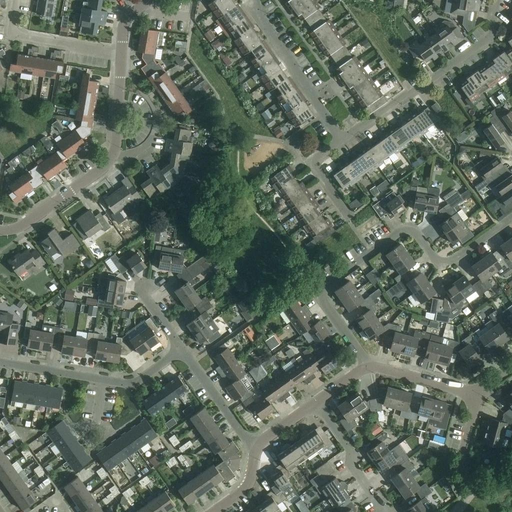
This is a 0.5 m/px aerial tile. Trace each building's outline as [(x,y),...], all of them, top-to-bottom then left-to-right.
[(38,0),(36,13),(51,16),(53,0),(38,0)] [(101,0),(89,0),(89,3),(83,2),(81,14),(106,18),(107,12),(100,10),(101,0)] [(229,0),(208,0),(211,2),(208,4),(213,12),(229,0)] [(229,0),(213,12),(218,19),(221,17),(223,20),(232,14),(233,16),(242,10),(237,4),(235,5),(231,0),(229,0)] [(292,8),(303,0),(289,0),(287,2),(292,8)] [(297,15),(316,2),(314,0),(303,0),(292,8),(297,15)] [(452,0),(450,13),(464,15),(465,9),(477,11),(478,0),(452,0)] [(308,24),(321,15),(317,9),(319,7),(316,2),(297,15),(301,21),(304,18),(308,24)] [(233,16),(232,14),(223,20),(225,23),(225,24),(228,28),(246,15),(242,10),(233,16)] [(105,24),(106,18),(81,14),(79,26),(85,27),(83,33),(96,35),(98,23),(105,24)] [(228,28),(230,32),(231,31),(234,35),(242,29),(241,27),(249,21),(246,15),(228,28)] [(326,21),(321,15),(308,24),(312,30),(309,32),(313,38),(331,24),(328,19),(326,21)] [(214,18),(206,23),(210,28),(217,22),(214,18)] [(234,35),(236,38),(234,40),(239,48),(257,35),(252,28),(254,27),(249,21),(241,27),(242,29),(234,35)] [(433,28),(436,33),(446,46),(451,42),(453,46),(464,38),(452,21),(443,21),(447,25),(440,30),(437,25),(433,28)] [(318,44),(336,31),(331,24),(313,38),(318,44)] [(148,47),(155,48),(158,31),(141,28),(139,40),(149,42),(148,47)] [(70,42),(73,32),(65,29),(62,39),(70,42)] [(323,51),(341,38),(336,31),(318,44),(323,51)] [(435,54),(435,53),(442,49),(444,52),(448,49),(446,46),(436,33),(430,38),(426,33),(422,36),(426,40),(435,54)] [(239,48),(244,55),(247,53),(249,56),(257,50),(259,52),(268,46),(263,40),(261,41),(257,35),(239,48)] [(334,61),(347,51),(343,45),(345,43),(341,38),(323,51),(326,57),(329,54),(334,61)] [(147,65),(153,60),(155,48),(148,47),(149,42),(139,40),(137,52),(142,52),(141,57),(146,64),(147,65)] [(426,40),(419,45),(416,40),(407,47),(415,57),(419,54),(424,61),(431,56),(433,60),(438,56),(435,53),(435,54),(426,40)] [(249,56),(251,60),(254,64),(271,51),(268,46),(259,52),(257,50),(249,56)] [(511,47),(511,46),(498,55),(507,67),(511,64),(511,47)] [(29,56),(32,56),(33,52),(31,49),(28,49),(27,55),(18,54),(16,64),(10,63),(9,70),(21,72),(22,65),(27,66),(29,56)] [(271,51),(254,64),(257,69),(257,68),(260,71),(265,67),(268,65),(267,63),(275,57),(271,51)] [(335,69),(339,74),(358,61),(354,55),(351,57),(347,51),(334,61),(338,67),(335,69)] [(55,55),(54,53),(51,52),(50,59),(40,57),(38,68),(33,67),(32,74),(43,76),(44,69),(50,70),(51,59),(55,60),(55,55)] [(507,67),(498,55),(485,64),(497,82),(501,79),(502,81),(505,79),(511,88),(511,76),(509,73),(510,72),(507,67)] [(40,57),(32,56),(29,56),(27,66),(22,65),(21,72),(32,74),(33,67),(38,68),(40,57)] [(268,65),(265,67),(260,71),(262,75),(259,77),(265,84),(282,71),(278,64),(280,63),(275,57),(267,63),(268,65)] [(44,69),(43,76),(55,78),(56,71),(61,72),(63,61),(55,60),(51,59),(50,70),(44,69)] [(160,76),(165,72),(159,62),(156,64),(153,60),(147,65),(146,64),(141,68),(148,78),(156,72),(160,76)] [(362,68),(358,61),(339,74),(344,81),(362,68)] [(489,88),(497,82),(485,64),(471,74),(480,86),(485,83),(489,88)] [(348,88),(367,74),(362,68),(344,81),(348,88)] [(265,84),(270,91),(265,95),(268,98),(275,93),(283,86),(285,89),(293,82),(289,76),(287,77),(282,71),(265,84)] [(166,86),(172,81),(165,72),(160,76),(156,72),(148,78),(154,87),(163,81),(166,86)] [(97,93),(97,91),(99,81),(88,80),(89,74),(82,73),(80,85),(87,86),(86,92),(97,93)] [(353,95),(372,81),(367,74),(348,88),(353,95)] [(480,86),(471,74),(458,83),(467,97),(464,99),(470,107),(473,105),(470,101),(479,95),(476,90),(480,86)] [(173,95),(179,91),(172,81),(166,86),(163,81),(154,87),(161,96),(169,90),(173,95)] [(358,102),(377,88),(372,81),(353,95),(358,102)] [(275,93),(277,96),(276,97),(279,101),(286,96),(297,88),(293,82),(285,89),(283,86),(275,93)] [(96,96),(97,93),(86,92),(87,86),(80,85),(78,96),(85,97),(84,103),(95,105),(96,96)] [(279,101),(277,102),(283,110),(286,108),(285,108),(294,101),(292,99),(301,93),(297,88),(286,96),(279,101)] [(377,88),(358,102),(368,115),(387,102),(377,88)] [(179,104),(185,100),(179,91),(173,95),(169,90),(161,96),(167,106),(176,99),(179,104)] [(283,110),(290,120),(308,107),(304,101),(306,99),(301,93),(292,99),(294,101),(285,108),(286,108),(283,110)] [(93,116),(93,113),(95,105),(84,103),(85,97),(78,96),(76,107),(83,109),(82,114),(93,116)] [(176,99),(167,106),(174,115),(183,109),(186,114),(192,110),(185,100),(179,104),(176,99)] [(440,109),(436,103),(431,106),(436,113),(440,109)] [(493,116),(498,123),(503,120),(508,127),(511,132),(511,113),(510,111),(506,114),(501,117),(498,113),(503,109),(500,105),(490,112),(493,116)] [(82,114),(83,109),(76,107),(74,119),(81,120),(80,126),(87,136),(90,134),(93,118),(93,116),(82,114)] [(290,120),(295,127),(298,125),(301,129),(308,123),(306,120),(313,114),(308,107),(290,120)] [(439,132),(443,129),(427,107),(417,115),(414,111),(409,115),(422,134),(427,130),(430,133),(436,129),(439,132)] [(400,126),(410,140),(416,136),(417,137),(422,134),(409,115),(404,119),(406,122),(400,126)] [(498,123),(493,116),(488,119),(491,124),(482,130),(495,148),(504,141),(498,134),(493,127),(498,123)] [(87,136),(80,126),(70,133),(75,139),(70,142),(76,151),(85,144),(82,139),(87,136)] [(410,140),(400,126),(394,130),(392,128),(387,131),(400,150),(405,146),(404,144),(410,140)] [(166,145),(191,149),(193,137),(187,136),(188,130),(176,128),(174,140),(167,138),(166,145)] [(378,142),(388,156),(394,152),(395,153),(400,150),(387,131),(382,135),(384,138),(378,142)] [(60,148),(67,157),(76,151),(70,142),(75,139),(70,133),(56,143),(60,148)] [(364,147),(378,166),(383,162),(382,160),(388,156),(378,142),(372,147),(370,144),(364,147)] [(172,152),(170,164),(181,171),(183,160),(189,161),(191,149),(166,145),(165,151),(172,152)] [(373,169),(378,166),(364,147),(359,151),(361,154),(355,158),(365,172),(371,167),(373,169)] [(60,148),(51,155),(55,161),(50,164),(57,173),(66,166),(62,160),(67,157),(60,148)] [(55,161),(51,155),(37,165),(44,175),(47,180),(57,173),(50,164),(55,161)] [(94,161),(97,166),(105,161),(102,156),(94,161)] [(487,185),(498,177),(495,172),(503,166),(497,157),(489,162),(487,159),(483,159),(477,163),(481,168),(479,170),(482,174),(481,175),(484,180),(475,186),(478,191),(487,185)] [(342,163),(355,182),(361,178),(359,176),(365,172),(355,158),(349,163),(347,159),(342,163)] [(355,182),(342,163),(337,167),(339,170),(333,175),(342,188),(349,183),(350,186),(355,182)] [(181,171),(170,164),(160,170),(156,165),(151,168),(166,189),(176,182),(172,177),(181,171)] [(280,188),(294,178),(290,172),(293,170),(289,164),(270,178),(274,183),(276,182),(280,188)] [(47,180),(44,175),(37,165),(28,172),(32,177),(27,181),(34,189),(47,180)] [(166,189),(151,168),(146,172),(150,178),(141,185),(148,195),(153,192),(156,196),(166,189)] [(32,177),(28,172),(19,178),(23,184),(18,187),(24,196),(34,189),(27,181),(32,177)] [(498,177),(487,185),(490,190),(494,186),(501,195),(511,187),(511,173),(511,174),(510,175),(502,181),(498,177)] [(15,203),(24,196),(18,187),(23,184),(19,178),(9,185),(13,191),(8,194),(15,203)] [(298,184),(294,178),(280,188),(284,194),(282,195),(286,201),(305,187),(301,182),(298,184)] [(291,207),(319,187),(314,181),(305,187),(286,201),(291,207)] [(126,188),(124,185),(104,199),(116,216),(118,215),(116,212),(134,200),(136,202),(142,198),(132,184),(126,188)] [(424,211),(427,195),(416,193),(417,187),(411,186),(408,200),(414,201),(413,209),(424,211)] [(324,194),(319,187),(291,207),(296,214),(315,201),(324,194)] [(511,187),(501,195),(499,197),(505,205),(498,210),(502,215),(511,208),(511,187)] [(461,194),(438,211),(442,216),(442,215),(453,208),(465,199),(461,194)] [(378,202),(386,214),(391,210),(395,217),(405,209),(401,204),(404,202),(399,195),(389,202),(385,197),(378,202)] [(427,195),(424,211),(435,213),(438,197),(427,195)] [(306,224),(320,214),(315,208),(319,206),(315,201),(296,214),(300,219),(302,218),(306,224)] [(439,225),(445,234),(463,221),(453,208),(442,215),(446,220),(439,225)] [(76,219),(89,236),(101,227),(104,231),(110,227),(102,216),(96,220),(90,210),(76,219)] [(475,221),(479,225),(484,220),(487,224),(491,220),(483,212),(475,221)] [(466,225),(472,223),(467,213),(462,215),(466,225)] [(320,214),(306,224),(303,226),(307,232),(308,232),(317,243),(335,231),(330,224),(331,223),(327,218),(324,220),(320,214)] [(473,236),(463,221),(445,234),(452,243),(458,239),(462,244),(473,236)] [(64,257),(80,245),(71,233),(62,240),(54,228),(47,233),(49,236),(42,242),(51,255),(59,250),(64,257)] [(511,242),(510,239),(500,246),(501,247),(496,251),(511,272),(511,242)] [(393,264),(407,254),(400,244),(386,254),(393,264)] [(158,268),(169,270),(173,248),(156,246),(153,259),(159,260),(158,268)] [(184,250),(173,248),(169,270),(180,272),(182,264),(184,250)] [(15,256),(8,261),(18,275),(35,264),(38,268),(44,263),(35,250),(30,254),(27,250),(16,257),(15,256)] [(511,273),(511,272),(496,251),(492,254),(491,253),(481,260),(491,274),(497,270),(501,276),(503,275),(505,278),(511,273)] [(118,259),(126,270),(131,267),(136,274),(146,266),(136,253),(126,260),(123,255),(118,259)] [(121,274),(126,270),(118,259),(114,254),(109,258),(121,274)] [(394,278),(397,283),(407,276),(404,271),(414,264),(407,254),(393,264),(400,274),(394,278)] [(386,270),(387,260),(378,259),(376,268),(386,270)] [(486,278),(491,274),(481,260),(471,267),(480,279),(476,283),(483,293),(492,286),(486,278)] [(185,269),(188,274),(200,266),(196,261),(185,269)] [(203,270),(200,266),(188,274),(192,279),(203,270)] [(382,278),(375,268),(370,272),(377,282),(382,278)] [(377,282),(370,272),(365,275),(373,285),(377,282)] [(409,287),(413,293),(428,283),(421,273),(411,280),(407,276),(397,283),(391,287),(396,294),(402,290),(404,291),(409,287)] [(483,293),(476,283),(471,286),(464,276),(454,283),(464,297),(474,290),(478,296),(483,293)] [(106,290),(124,293),(126,281),(101,277),(100,282),(107,283),(106,290)] [(174,291),(181,300),(194,291),(190,286),(195,283),(192,279),(187,282),(183,285),(174,291)] [(342,301),(356,291),(349,281),(335,291),(342,301)] [(428,283),(413,293),(420,303),(435,293),(428,283)] [(438,299),(438,302),(436,311),(442,312),(442,308),(450,310),(456,305),(459,310),(469,303),(464,297),(454,283),(444,290),(448,295),(444,298),(443,300),(438,299)] [(124,293),(106,290),(105,296),(99,295),(97,306),(98,306),(111,308),(111,303),(122,304),(124,293)] [(197,309),(209,301),(205,296),(200,300),(194,291),(181,300),(187,309),(194,305),(197,309)] [(363,300),(356,291),(342,301),(349,311),(359,303),(362,308),(372,301),(369,296),(363,300)] [(243,298),(236,304),(241,312),(249,306),(243,298)] [(282,309),(291,322),(308,309),(305,304),(301,308),(295,299),(282,309)] [(209,301),(197,309),(201,314),(186,325),(193,334),(212,320),(206,311),(212,306),(209,301)] [(355,320),(362,330),(377,319),(373,313),(374,312),(375,309),(374,307),(376,305),(372,301),(362,308),(365,312),(355,320)] [(256,315),(249,306),(241,312),(240,313),(246,322),(248,321),(254,316),(256,315)] [(313,325),(308,317),(312,314),(308,309),(291,322),(300,335),(307,330),(313,325)] [(498,314),(506,324),(510,321),(511,323),(511,313),(510,314),(506,309),(503,311),(498,314)] [(501,328),(506,324),(498,314),(496,310),(489,315),(492,319),(484,325),(486,327),(488,330),(499,345),(509,338),(501,328)] [(0,342),(16,345),(19,325),(11,323),(12,315),(0,312),(0,342)] [(216,322),(223,335),(240,325),(232,313),(216,322)] [(139,333),(150,348),(159,341),(153,332),(157,329),(149,318),(145,321),(149,327),(139,333)] [(388,336),(391,324),(388,323),(382,327),(377,319),(362,330),(369,340),(379,332),(381,334),(388,336)] [(219,329),(212,320),(193,334),(199,343),(206,338),(209,343),(221,335),(217,330),(219,329)] [(320,320),(313,325),(307,330),(316,343),(313,344),(317,349),(323,344),(328,341),(331,339),(327,335),(329,333),(320,320)] [(39,349),(41,331),(30,330),(31,323),(26,322),(23,336),(29,337),(27,347),(39,349)] [(402,327),(391,324),(388,336),(393,337),(390,350),(401,353),(406,335),(400,334),(402,327)] [(42,325),(41,331),(39,349),(50,351),(52,340),(57,341),(60,328),(42,325)] [(60,328),(57,341),(63,342),(61,353),(72,354),(75,337),(64,335),(65,328),(60,328)] [(75,337),(72,354),(84,356),(86,346),(91,347),(93,333),(77,330),(75,337)] [(257,347),(263,341),(250,330),(245,336),(257,347)] [(422,346),(425,333),(419,332),(414,330),(413,337),(406,335),(401,353),(413,356),(416,344),(422,346)] [(474,332),(470,335),(477,345),(482,342),(489,352),(499,345),(488,330),(478,337),(474,332)] [(93,333),(91,347),(97,348),(95,358),(106,360),(109,343),(103,342),(104,338),(102,335),(93,333)] [(121,338),(131,351),(135,348),(140,354),(150,348),(139,333),(130,340),(126,334),(121,338)] [(424,359),(436,362),(440,345),(442,339),(430,336),(431,335),(425,333),(422,346),(427,347),(424,359)] [(272,335),(264,341),(271,350),(279,344),(272,335)] [(477,345),(470,335),(461,341),(465,347),(459,352),(469,366),(480,359),(472,348),(477,345)] [(109,343),(106,360),(118,362),(119,354),(125,355),(131,351),(121,338),(116,337),(115,344),(109,343)] [(320,367),(325,374),(338,365),(331,355),(336,352),(328,341),(323,344),(328,351),(316,360),(315,361),(320,367)] [(440,345),(436,362),(447,365),(450,353),(456,354),(459,342),(453,341),(453,342),(451,341),(446,346),(440,345)] [(219,373),(236,361),(227,348),(214,357),(219,366),(215,369),(219,373)] [(298,363),(311,381),(315,377),(312,373),(320,367),(315,361),(316,360),(311,354),(307,348),(302,352),(306,357),(298,363)] [(285,372),(295,385),(303,380),(306,384),(311,381),(298,363),(294,358),(290,361),(294,366),(285,372)] [(239,378),(239,379),(245,374),(236,361),(219,373),(222,378),(226,375),(232,383),(239,378)] [(285,372),(273,381),(285,399),(290,395),(287,391),(295,385),(285,372)] [(168,383),(178,397),(187,390),(177,376),(168,383)] [(232,383),(225,388),(234,401),(239,398),(242,402),(247,399),(250,397),(253,394),(250,390),(248,391),(239,379),(239,378),(232,383)] [(23,402),(26,383),(26,382),(22,382),(14,381),(11,400),(10,406),(14,407),(15,401),(23,402)] [(260,390),(264,397),(269,403),(270,403),(277,398),(280,402),(285,399),(273,381),(260,390)] [(26,383),(23,402),(22,408),(26,408),(27,403),(35,404),(38,385),(38,384),(34,384),(33,384),(26,383)] [(178,397),(168,383),(159,389),(169,403),(178,397)] [(38,385),(35,404),(34,410),(37,410),(38,405),(47,406),(50,387),(50,386),(45,386),(38,385)] [(50,387),(47,406),(46,412),(49,412),(50,407),(59,408),(62,389),(62,388),(57,388),(50,387)] [(394,408),(399,390),(387,387),(383,404),(394,408)] [(151,395),(161,409),(169,403),(159,389),(151,395)] [(410,419),(413,407),(408,406),(411,393),(399,390),(394,408),(401,409),(399,416),(410,419)] [(347,400),(358,414),(368,407),(357,393),(347,400)] [(142,402),(152,416),(161,409),(151,395),(142,402)] [(413,407),(410,419),(415,421),(417,414),(429,417),(433,400),(422,396),(418,409),(413,407)] [(264,397),(255,403),(250,397),(247,399),(242,402),(250,413),(255,410),(261,419),(274,410),(270,403),(269,403),(264,397)] [(352,418),(358,414),(347,400),(338,407),(345,417),(339,421),(347,432),(357,425),(352,418)] [(445,403),(433,400),(429,417),(428,420),(435,422),(434,425),(444,427),(447,416),(441,415),(445,403)] [(196,427),(210,417),(204,408),(189,418),(196,427)] [(486,431),(503,435),(505,429),(511,431),(511,430),(511,418),(504,413),(501,422),(489,419),(486,431)] [(249,415),(245,418),(255,429),(259,426),(249,415)] [(202,436),(216,426),(210,417),(196,427),(202,436)] [(157,435),(146,420),(145,420),(145,419),(141,422),(142,422),(136,427),(147,443),(150,447),(153,445),(150,441),(157,435)] [(53,442),(69,430),(70,430),(67,426),(66,427),(62,420),(46,432),(42,435),(44,438),(48,435),(53,442)] [(126,434),(137,450),(140,454),(143,452),(140,448),(147,443),(136,427),(135,426),(131,429),(132,429),(126,434)] [(202,436),(209,444),(223,434),(216,426),(202,436)] [(304,430),(302,432),(316,451),(321,447),(324,450),(332,444),(324,432),(319,435),(314,429),(309,433),(308,431),(304,430)] [(60,451),(76,440),(77,440),(74,436),(73,436),(69,430),(53,442),(49,445),(51,448),(55,445),(60,451)] [(511,438),(503,435),(486,431),(483,443),(494,446),(493,450),(496,453),(490,457),(493,462),(508,451),(511,438)] [(296,442),(307,458),(316,451),(302,432),(300,433),(300,437),(301,438),(296,442)] [(137,450),(126,434),(125,433),(122,436),(116,441),(127,457),(131,461),(134,459),(130,455),(137,450)] [(374,462),(389,451),(382,442),(387,437),(384,433),(374,440),(377,444),(367,452),(374,462)] [(215,453),(217,452),(229,443),(228,443),(223,434),(209,444),(215,453)] [(67,461),(83,450),(84,449),(81,446),(80,446),(76,440),(60,451),(56,455),(58,458),(62,454),(67,461)] [(127,457),(116,441),(116,440),(112,443),(106,448),(118,464),(121,468),(124,466),(121,462),(127,457)] [(223,460),(215,466),(214,467),(223,479),(222,479),(225,482),(235,475),(232,472),(238,468),(239,458),(235,452),(239,450),(232,440),(228,443),(229,443),(217,452),(223,460)] [(158,450),(165,445),(162,441),(155,446),(158,450)] [(284,445),(297,464),(307,458),(296,442),(290,446),(289,444),(286,443),(284,445)] [(182,451),(185,456),(197,449),(194,444),(182,451)] [(286,478),(291,475),(288,471),(297,464),(284,445),(282,446),(281,450),(282,452),(277,455),(282,463),(278,466),(286,478)] [(96,455),(108,471),(111,475),(114,473),(111,468),(118,464),(106,448),(105,447),(102,450),(96,455)] [(83,450),(67,461),(63,464),(65,467),(69,464),(74,471),(90,460),(91,459),(88,455),(87,456),(83,450)] [(405,461),(401,457),(395,461),(389,451),(374,462),(381,471),(391,464),(394,469),(398,466),(405,461)] [(0,472),(11,464),(5,456),(0,459),(0,472)] [(408,459),(405,461),(398,466),(401,471),(391,478),(398,488),(412,478),(418,473),(408,459)] [(318,475),(331,466),(327,461),(315,470),(318,475)] [(11,464),(0,472),(0,478),(4,483),(18,473),(11,464)] [(204,471),(214,485),(222,479),(223,479),(214,467),(215,466),(213,464),(204,471)] [(295,490),(286,478),(278,466),(275,468),(275,471),(276,473),(271,477),(277,486),(273,490),(281,502),(287,498),(286,497),(295,490)] [(330,474),(334,471),(331,466),(318,475),(322,479),(322,480),(330,474)] [(195,477),(205,491),(214,485),(204,471),(195,477)] [(18,473),(4,483),(10,492),(24,482),(18,473)] [(322,480),(322,479),(314,485),(320,494),(322,492),(326,498),(346,484),(344,482),(341,481),(339,482),(335,477),(334,478),(330,474),(322,480)] [(70,495),(84,486),(78,476),(64,486),(70,495)] [(205,491),(195,477),(187,483),(197,497),(205,491)] [(412,478),(398,488),(405,498),(415,490),(418,495),(428,488),(425,483),(419,487),(412,478)] [(16,501),(30,491),(24,482),(10,492),(16,501)] [(188,504),(197,497),(187,483),(178,490),(188,504)] [(346,484),(326,498),(333,507),(336,505),(339,510),(351,501),(348,497),(349,496),(345,491),(347,489),(347,486),(346,484)] [(76,504),(90,494),(84,486),(70,495),(76,504)] [(431,492),(428,488),(418,495),(421,499),(404,511),(405,511),(426,511),(427,511),(422,505),(428,501),(425,497),(431,492)] [(267,500),(262,503),(267,511),(281,511),(277,505),(281,502),(273,490),(266,494),(265,498),(267,500)] [(37,500),(30,491),(16,501),(23,510),(37,500)] [(156,498),(166,511),(175,505),(165,491),(156,498)] [(81,511),(84,511),(97,503),(90,494),(76,504),(81,511)] [(134,504),(132,502),(130,504),(126,498),(125,496),(121,499),(123,501),(120,503),(125,510),(134,504)] [(165,511),(166,511),(156,498),(147,504),(152,511),(165,511)] [(354,511),(355,511),(356,508),(351,501),(339,510),(340,511),(354,511)] [(102,511),(97,503),(84,511),(102,511)] [(267,511),(262,503),(256,507),(255,505),(252,505),(249,506),(251,508),(246,511),(267,511)]
